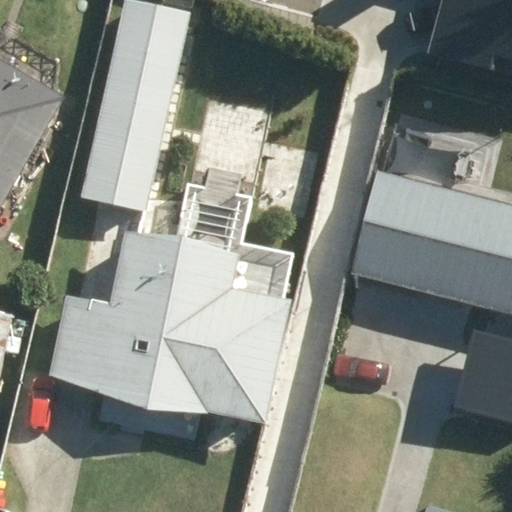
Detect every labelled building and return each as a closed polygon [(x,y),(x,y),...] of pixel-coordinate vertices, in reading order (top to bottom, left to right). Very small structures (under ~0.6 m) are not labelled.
[(0,208),(60,109),(0,73),(0,208)] [(99,103),(76,209),(141,223),(165,117),(99,103)] [(347,282),(511,325),(511,200),(472,190),(481,154),(426,140),(406,142),(385,160),(378,185),(373,184),(347,282)] [(64,305),(49,385),(101,395),(95,427),(189,446),(193,425),(202,427),(234,265),(119,243),(106,313),(64,305)] [(0,322),(0,358),(8,324),(0,322)] [(511,336),(474,326),(452,404),(511,421),(511,336)]
